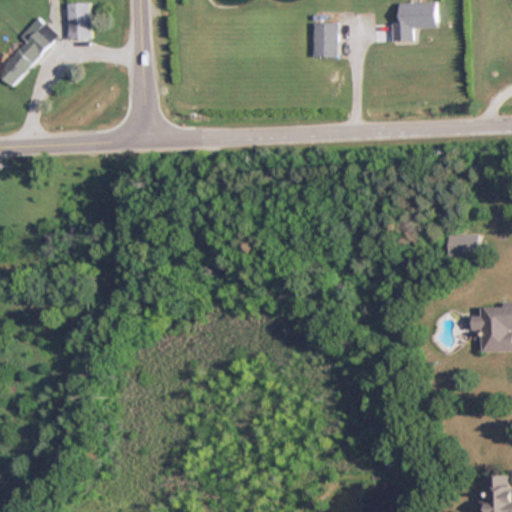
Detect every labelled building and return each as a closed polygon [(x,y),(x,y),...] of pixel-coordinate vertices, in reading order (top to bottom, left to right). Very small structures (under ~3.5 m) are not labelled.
[(391,23),(392,42),(414,42),(413,28),(436,28),(435,1),(399,2),(399,23),(391,23)] [(68,38),(91,38),(91,2),(68,2),(68,38)] [(58,34),(38,16),(20,36),(25,41),(0,67),(0,75),(11,86),(58,34)] [(313,57),(337,57),(337,23),(313,23),(313,57)] [(483,351),(511,350),(511,301),(505,302),(505,306),(482,306),(482,316),(473,316),(473,329),(483,329),(483,351)] [(485,473),(484,511),(511,511),(511,484),(510,484),(510,474),(485,473)]
